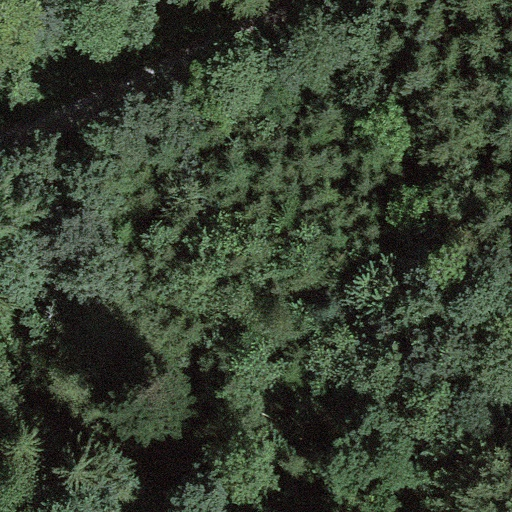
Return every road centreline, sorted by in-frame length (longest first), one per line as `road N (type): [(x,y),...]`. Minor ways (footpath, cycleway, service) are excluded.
road 1 (track): [(342,0),(52,130),(0,142)]
road 2 (track): [(511,391),(460,511)]
